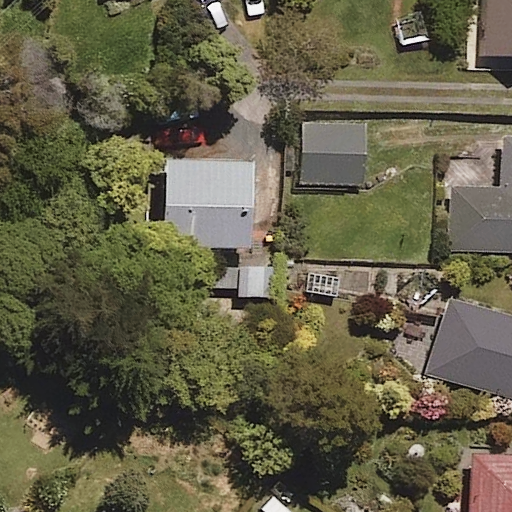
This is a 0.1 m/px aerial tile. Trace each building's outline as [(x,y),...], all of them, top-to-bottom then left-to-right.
[(511,0),(477,0),(479,54),(511,52),(511,0)] [(359,123),(298,122),(298,182),(359,183),(359,123)] [(511,131),(497,131),(497,159),(447,160),(448,249),(511,248),(511,131)] [(239,156),(155,157),(156,243),(240,242),(239,156)] [(243,331),(243,292),(264,292),(263,265),(208,265),(208,331),(243,331)] [(510,390),(506,410),(511,410),(511,313),(440,298),(425,371),(510,390)] [(511,511),(511,450),(464,450),(463,511),(511,511)]
